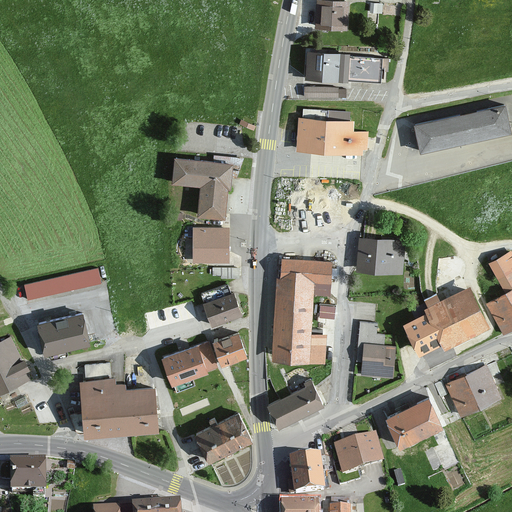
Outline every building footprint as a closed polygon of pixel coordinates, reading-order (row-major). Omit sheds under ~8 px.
[(314,0),(313,26),(343,28),(343,0),(314,0)] [(304,48),(302,75),(343,78),(345,51),(304,48)] [(345,77),(377,79),(379,55),(347,52),(345,77)] [(308,85),(308,98),(349,97),(349,84),(308,85)] [(409,122),(415,151),(505,132),(499,102),(409,122)] [(306,107),(306,115),(354,116),(354,109),(306,107)] [(295,115),(293,149),(361,153),(361,147),(366,147),(367,130),(351,129),(352,118),(295,115)] [(201,186),(199,214),(224,216),(227,189),(230,189),(233,161),(172,155),(169,183),(201,186)] [(193,224),(194,261),(226,260),(226,224),(193,224)] [(356,268),(403,270),(404,237),(357,235),(356,268)] [(511,252),(510,248),(484,263),(500,291),(511,283),(511,252)] [(276,256),(269,359),(321,361),(323,333),(308,331),(310,292),(328,292),(332,259),(276,256)] [(214,267),(214,277),(237,276),(237,266),(214,267)] [(22,282),(25,296),(98,280),(95,267),(22,282)] [(484,301),(499,329),(511,322),(511,283),(500,291),(484,301)] [(445,351),(489,330),(470,289),(440,303),(436,296),(425,301),(428,308),(424,310),(426,316),(407,324),(421,354),(442,344),(445,351)] [(205,302),(213,324),(243,313),(235,291),(205,302)] [(34,320),(41,351),(85,341),(78,310),(34,320)] [(363,357),(362,361),(362,374),(393,376),(395,346),(384,346),(384,343),(384,334),(377,333),(377,322),(359,321),(358,341),(364,341),(363,350),(363,357)] [(211,340),(220,362),(242,353),(234,331),(211,340)] [(0,341),(0,392),(31,378),(27,370),(29,368),(24,358),(21,359),(10,337),(0,341)] [(162,355),(170,380),(203,369),(195,344),(162,355)] [(104,373),(114,372),(114,361),(87,361),(87,376),(104,375),(104,373)] [(451,400),(458,411),(498,393),(483,363),(446,379),(452,393),(451,400)] [(78,377),(81,431),(149,427),(147,387),(122,389),(121,381),(114,382),(113,375),(78,377)] [(265,405),(277,429),(324,406),(310,378),(303,381),(304,385),(265,405)] [(381,414),(394,443),(434,424),(421,396),(381,414)] [(196,432),(210,460),(227,452),(235,448),(253,439),(239,411),(196,432)] [(333,446),(342,476),(385,464),(376,434),(333,446)] [(294,493),(294,494),(325,490),(321,454),(305,456),(290,458),(293,480),(290,481),(288,481),(289,494),(294,493)] [(11,460),(11,491),(44,491),(44,460),(11,460)] [(281,501),(281,511),(318,511),(318,501),(281,501)] [(136,504),(136,511),(180,511),(180,502),(136,504)]
